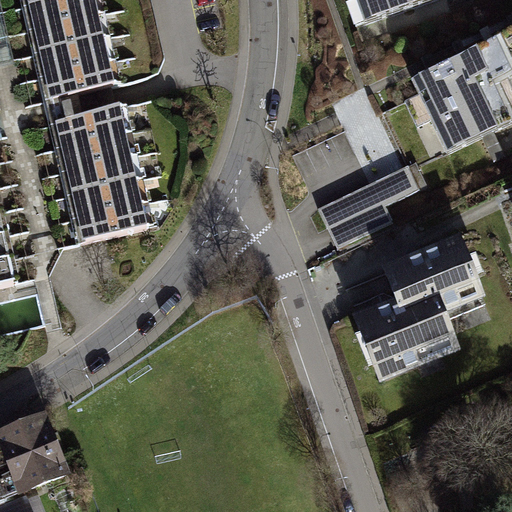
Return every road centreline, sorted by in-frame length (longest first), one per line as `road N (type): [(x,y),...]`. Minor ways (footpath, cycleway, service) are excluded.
road 1 (residential): [(224,213),(252,234),(286,279),(367,511)]
road 2 (residential): [(0,410),(103,352),(187,271),(224,213)]
road 3 (residential): [(224,213),(254,139),(268,0)]
